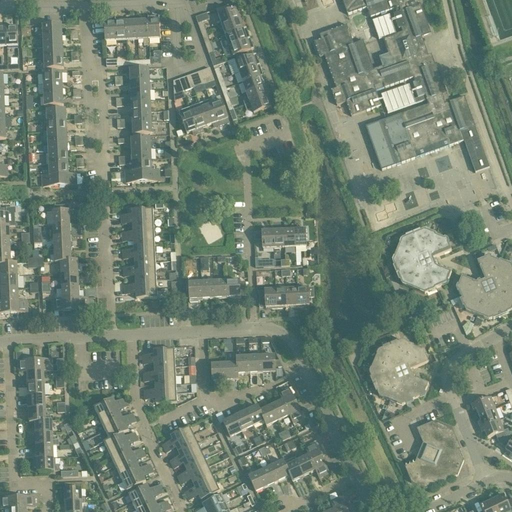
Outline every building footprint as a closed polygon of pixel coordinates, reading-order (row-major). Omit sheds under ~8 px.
[(319,36),(321,40),(314,43),(320,58),(324,57),(336,89),(331,91),(337,106),(346,103),(351,117),(381,106),(374,87),(383,84),(385,89),(413,79),(415,83),(413,84),(418,99),(425,97),(428,105),(365,128),(381,172),(464,142),(475,173),(490,168),(464,98),(450,103),(436,65),(435,65),(431,55),(428,57),(421,38),(431,35),(418,0),(341,0),(347,16),(367,9),(370,18),(399,8),(400,12),(393,15),(398,30),(401,29),(402,33),(383,40),(389,55),(379,59),(382,67),(373,70),(363,42),(353,45),(346,26),(319,36)] [(222,27),(240,21),(236,10),(231,12),(229,6),(216,11),(222,27)] [(195,18),(197,24),(201,35),(206,33),(202,22),(209,20),(207,14),(195,18)] [(390,16),(372,23),(379,41),(396,35),(390,16)] [(159,18),(148,18),(148,22),(149,41),(160,40),(159,22),(159,21),(159,18)] [(115,19),(104,20),(104,24),(105,43),(116,42),(115,24),(115,19)] [(226,37),(244,31),(243,30),(240,21),(222,27),(226,37)] [(137,22),(126,23),(127,42),(138,41),(137,22)] [(144,22),(137,22),(138,41),(143,41),(143,46),(144,46),(149,46),(149,41),(148,22),(144,22)] [(126,23),(115,24),(116,42),(127,42),(126,23)] [(43,38),(62,37),(62,26),(43,27),(43,38)] [(5,29),(6,47),(18,47),(17,28),(5,29)] [(230,47),(250,40),(246,29),(243,30),(244,31),(226,37),(230,47)] [(62,37),(43,38),(44,49),(63,48),(62,37)] [(233,57),(251,51),(254,50),(250,40),(230,47),(233,57)] [(209,43),(205,45),(209,55),(213,53),(209,43)] [(63,48),(44,49),(44,60),(63,59),(63,48)] [(234,60),(228,63),(233,76),(239,74),(259,66),(256,56),(235,63),(234,60)] [(213,68),(224,64),(222,58),(211,62),(213,68)] [(63,59),(44,60),(45,71),(64,70),(63,59)] [(259,66),(239,74),(243,84),(263,76),(259,66)] [(210,69),(204,71),(208,83),(214,81),(210,69)] [(131,82),(150,81),(149,70),(130,71),(131,82)] [(204,71),(199,73),(203,85),(204,85),(208,83),(204,71)] [(199,73),(191,76),(195,88),(203,85),(199,73)] [(44,85),(62,85),(61,74),(43,75),(44,85)] [(191,76),(186,77),(190,90),(192,89),(195,88),(191,76)] [(263,76),(243,84),(246,94),(264,87),(267,86),(263,76)] [(186,77),(178,80),(183,92),(190,90),(186,77)] [(178,80),(173,82),(174,96),(183,92),(178,80)] [(131,92),(150,92),(150,81),(131,82),(131,92)] [(62,85),(44,85),(44,96),(62,95),(62,85)] [(388,115),(427,101),(425,97),(418,99),(414,101),(409,86),(381,96),(388,115)] [(249,101),(244,103),(245,106),(247,106),(250,105),(268,98),(264,87),(246,94),(249,101)] [(132,103),(150,102),(150,92),(131,92),(132,103)] [(62,95),(44,96),(45,107),(63,106),(62,95)] [(218,103),(211,106),(217,124),(228,120),(220,97),(216,98),(218,103)] [(250,105),(247,106),(245,106),(247,111),(252,110),(254,115),(272,108),(268,98),(250,105)] [(132,114),(151,113),(150,102),(132,103),(132,114)] [(209,102),(199,105),(201,110),(207,127),(217,124),(211,106),(209,102)] [(201,110),(190,113),(198,135),(204,133),(202,129),(207,127),(201,110)] [(48,122),(66,121),(65,111),(47,111),(48,122)] [(133,125),(151,124),(151,113),(132,114),(133,125)] [(190,113),(180,117),(186,135),(192,133),(193,137),(198,135),(190,113)] [(66,121),(48,122),(48,133),(66,132),(66,121)] [(151,124),(133,125),(133,136),(152,135),(151,124)] [(66,132),(48,133),(49,144),(67,143),(66,132)] [(132,151),(151,150),(150,139),(131,140),(132,151)] [(67,143),(49,144),(49,155),(67,154),(67,143)] [(151,150),(132,151),(132,162),(151,161),(151,150)] [(67,154),(49,155),(50,165),(68,164),(67,154)] [(151,161),(132,162),(133,172),(143,172),(152,172),(151,161)] [(68,164),(50,165),(50,176),(59,176),(68,175),(68,164)] [(143,183),(143,172),(133,172),(125,173),(126,184),(143,183)] [(143,172),(143,183),(160,182),(160,172),(152,172),(143,172)] [(59,176),(59,187),(76,187),(76,175),(68,175),(59,176)] [(59,187),(59,176),(50,176),(41,177),(42,188),(59,187)] [(55,212),(53,213),(53,221),(53,226),(70,225),(69,220),(69,206),(55,207),(55,212)] [(0,228),(6,228),(9,228),(9,215),(6,215),(6,209),(0,209),(0,228)] [(121,221),(153,219),(153,210),(132,211),(132,216),(121,217),(121,221)] [(133,229),(154,228),(153,219),(121,221),(122,226),(133,225),(133,229)] [(70,225),(53,226),(54,235),(54,238),(70,238),(70,234),(70,225)] [(6,228),(0,228),(0,240),(10,240),(10,238),(9,228),(6,228)] [(122,239),(154,237),(154,228),(133,229),(133,234),(122,234),(122,239)] [(294,229),(295,248),(306,247),(305,230),(301,230),(299,228),(294,229)] [(273,230),(274,249),(284,248),(284,231),(279,231),(278,229),(273,230)] [(284,231),(284,248),(295,248),(294,229),(290,229),(287,231),(284,231)] [(274,249),(273,230),(268,230),(266,232),(262,232),(263,249),(274,249)] [(433,259),(451,252),(448,244),(444,245),(442,243),(444,239),(436,236),(436,235),(425,230),(420,232),(421,233),(406,239),(406,238),(402,239),(392,262),(394,267),(395,266),(401,281),(400,281),(402,285),(425,295),(429,293),(428,292),(447,284),(452,274),(437,267),(437,266),(436,263),(435,264),(433,259)] [(133,247),(155,246),(154,237),(122,239),(122,243),(133,243),(133,247)] [(70,238),(54,238),(54,249),(54,250),(71,250),(71,248),(70,238)] [(10,240),(0,240),(0,253),(10,253),(10,252),(10,240)] [(123,256),(155,255),(155,246),(133,247),(134,251),(123,252),(123,256)] [(71,250),(54,250),(55,263),(61,263),(71,262),(71,250)] [(10,253),(0,253),(0,266),(1,266),(11,266),(11,265),(10,253)] [(134,265),(155,264),(155,255),(123,256),(123,261),(134,260),(134,265)] [(511,311),(511,310),(511,270),(511,271),(511,270),(511,267),(511,265),(500,261),(499,262),(491,258),(490,262),(486,263),(484,259),(477,262),(485,281),(481,282),(480,281),(477,282),(477,283),(462,277),(457,289),(465,307),(464,308),(465,312),(489,321),(492,319),(492,318),(507,312),(507,313),(511,311)] [(71,262),(61,263),(61,266),(62,275),(78,274),(78,262),(71,262)] [(124,274),(156,273),(155,264),(134,265),(135,269),(124,269),(124,274)] [(11,266),(1,266),(1,278),(17,278),(17,265),(11,265),(11,266)] [(135,282),(156,281),(156,273),(124,274),(124,278),(135,278),(135,282)] [(78,274),(62,275),(62,276),(62,288),(79,287),(78,274)] [(17,278),(1,278),(2,291),(18,290),(17,278)] [(125,292),(157,290),(156,281),(135,282),(135,286),(124,287),(125,292)] [(214,283),(215,300),(230,299),(230,282),(214,283)] [(230,282),(230,299),(240,298),(246,298),(246,284),(240,284),(240,282),(230,282)] [(198,284),(199,300),(215,300),(214,283),(198,284)] [(199,300),(198,284),(189,284),(189,286),(183,287),(183,300),(190,300),(190,301),(199,300)] [(79,287),(62,288),(63,300),(71,300),(79,299),(79,287)] [(314,289),(308,289),(297,290),(298,309),(303,309),(305,307),(309,306),(309,299),(314,299),(314,289)] [(18,290),(2,291),(2,303),(10,303),(19,302),(18,290)] [(157,290),(125,292),(125,296),(136,295),(136,300),(157,299),(157,290)] [(276,291),(277,310),(281,310),(283,308),(287,307),(287,290),(276,291)] [(287,290),(287,307),(291,307),(294,309),(298,309),(297,290),(287,290)] [(277,310),(276,291),(265,291),(265,292),(258,293),(259,308),(265,308),(265,309),(270,308),(272,310),(277,310)] [(79,299),(71,300),(72,311),(89,310),(88,299),(79,299)] [(63,300),(54,301),(55,312),(72,311),(71,300),(63,300)] [(19,302),(10,303),(11,314),(28,313),(27,302),(19,302)] [(2,303),(0,303),(0,314),(11,314),(10,303),(2,303)] [(410,371),(428,363),(425,356),(421,357),(420,354),(421,351),(413,347),(414,346),(402,342),(397,343),(398,344),(383,350),(383,349),(380,351),(369,374),(371,378),(372,378),(378,392),(377,393),(378,396),(402,406),(406,405),(405,404),(423,396),(428,385),(414,379),(414,377),(414,375),(412,376),(410,371)] [(142,362),(175,360),(174,351),(153,352),(153,356),(142,357),(142,362)] [(262,357),(262,373),(275,373),(274,356),(262,357)] [(249,358),(250,374),(262,373),(262,357),(249,358)] [(250,374),(249,358),(237,358),(237,364),(238,375),(250,374)] [(175,360),(142,362),(143,366),(154,366),(154,370),(175,369),(175,360)] [(44,373),(53,373),(52,361),(35,362),(35,373),(44,373)] [(35,373),(35,362),(18,363),(19,374),(27,374),(27,373),(35,373)] [(224,365),(225,381),(238,380),(238,375),(237,364),(224,365)] [(225,381),(224,365),(212,365),(213,382),(225,381)] [(175,369),(154,370),(154,374),(143,374),(143,379),(176,378),(175,369)] [(44,373),(35,373),(27,373),(27,374),(28,386),(44,385),(44,373)] [(176,378),(143,379),(144,384),(154,383),(155,388),(176,386),(176,378)] [(28,398),(45,397),(44,385),(28,386),(28,398)] [(176,386),(155,388),(155,392),(144,392),(144,397),(176,395),(176,386)] [(286,410),(296,405),(289,390),(279,394),(282,402),(286,410)] [(176,395),(144,397),(145,401),(155,401),(156,405),(177,404),(176,395)] [(29,411),(45,410),(45,397),(28,398),(29,411)] [(479,417),(495,410),(491,398),(471,406),(473,412),(476,411),(479,417)] [(98,417),(127,402),(125,399),(115,404),(113,399),(94,409),(98,417)] [(102,425),(121,415),(119,412),(129,407),(127,402),(98,417),(102,425)] [(271,407),(278,422),(289,417),(286,410),(282,402),(271,407)] [(296,405),(286,410),(289,417),(293,425),(303,420),(296,405)] [(245,413),(252,427),(263,422),(259,413),(260,413),(257,407),(245,413)] [(271,407),(260,413),(259,413),(263,422),(266,428),(278,422),(271,407)] [(46,423),(46,422),(45,410),(29,411),(30,424),(35,424),(35,423),(46,423)] [(480,429),(500,421),(495,410),(479,417),(481,422),(478,424),(480,429)] [(234,418),(241,433),(252,427),(245,413),(234,418)] [(105,432),(135,418),(133,415),(123,420),(121,415),(102,425),(105,432)] [(135,418),(105,432),(109,440),(123,434),(123,435),(129,432),(127,428),(137,423),(135,418)] [(241,433),(234,418),(222,423),(229,438),(241,433)] [(500,421),(480,429),(482,434),(485,433),(488,439),(496,436),(499,445),(506,450),(505,452),(511,441),(511,435),(511,434),(509,430),(504,432),(500,421)] [(35,423),(35,424),(36,435),(53,435),(52,422),(46,422),(46,423),(35,423)] [(458,476),(464,462),(449,428),(436,422),(419,429),(426,445),(419,461),(405,468),(411,483),(426,490),(458,476)] [(164,450),(193,436),(189,428),(170,437),(172,441),(162,446),(164,450)] [(283,433),(286,440),(291,438),(288,430),(283,433)] [(107,451),(137,437),(135,434),(125,438),(123,435),(123,434),(109,440),(104,443),(107,451)] [(53,441),(53,435),(36,435),(36,448),(53,447),(57,447),(59,447),(59,441),(53,441)] [(193,436),(164,450),(166,454),(176,449),(178,453),(197,444),(193,436)] [(258,438),(261,445),(266,443),(263,436),(258,438)] [(111,459),(131,450),(129,447),(139,442),(137,437),(107,451),(111,459)] [(288,444),(291,451),(297,449),(293,442),(288,444)] [(197,444),(178,453),(180,457),(169,462),(171,466),(201,452),(197,444)] [(311,464),(322,459),(315,444),(305,449),(308,457),(311,464)] [(36,448),(37,460),(37,461),(54,460),(53,447),(36,448)] [(263,449),(266,456),(271,454),(268,447),(263,449)] [(115,467),(144,453),(142,450),(133,455),(131,450),(111,459),(115,467)] [(201,452),(171,466),(173,470),(183,465),(185,470),(205,460),(201,452)] [(119,475),(138,466),(137,463),(146,458),(144,453),(115,467),(119,475)] [(296,462),(304,478),(315,472),(311,464),(308,457),(296,462)] [(322,459),(311,464),(315,472),(319,479),(329,475),(322,459)] [(37,461),(37,460),(34,460),(34,468),(37,468),(37,473),(59,472),(59,466),(54,466),(54,460),(37,461)] [(205,460),(185,470),(187,473),(177,478),(179,482),(208,468),(205,460)] [(272,467),(279,482),(289,477),(285,468),(286,467),(283,462),(272,467)] [(285,468),(289,477),(292,483),(304,478),(296,462),(286,467),(285,468)] [(123,483),(152,469),(150,466),(140,470),(138,466),(119,475),(123,483)] [(260,473),(267,487),(279,482),(272,467),(260,473)] [(208,468),(179,482),(181,486),(191,481),(193,486),(212,476),(208,468)] [(152,469),(123,483),(127,491),(146,482),(144,478),(154,474),(152,469)] [(267,487),(260,473),(249,478),(256,493),(267,487)] [(212,476),(193,486),(195,489),(185,494),(187,498),(216,484),(212,476)] [(65,504),(81,503),(81,491),(88,491),(88,484),(65,485),(65,491),(64,491),(65,504)] [(216,484),(187,498),(188,502),(198,497),(201,502),(220,493),(216,484)] [(132,504),(162,490),(160,486),(150,491),(148,486),(128,495),(132,504)] [(136,511),(155,503),(154,499),(164,494),(162,490),(132,504),(136,511)] [(209,511),(225,504),(221,496),(202,505),(204,509),(198,511),(209,511)] [(492,502),(496,511),(511,511),(511,504),(508,506),(503,496),(492,502)] [(26,510),(35,510),(34,498),(18,499),(18,510),(26,510)] [(334,511),(346,511),(340,498),(330,503),(334,511)] [(18,510),(18,499),(1,500),(1,511),(5,511),(10,511),(10,510),(18,510)] [(136,511),(156,511),(169,506),(167,502),(157,507),(155,503),(136,511)] [(496,511),(492,502),(480,507),(482,511),(496,511)] [(64,511),(81,511),(81,503),(65,504),(64,511)]
